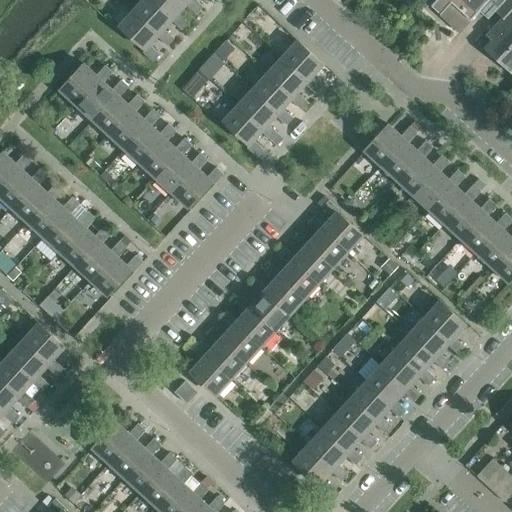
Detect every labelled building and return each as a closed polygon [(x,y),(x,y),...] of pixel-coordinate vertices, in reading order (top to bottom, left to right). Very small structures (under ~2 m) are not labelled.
[(165,30),(172,21),(175,18),(155,0),(142,0),(134,10),(161,34),(158,37),(167,46),(174,39),(165,30)] [(179,14),(187,6),(190,2),(187,0),(155,0),(175,18),(172,21),(182,30),(189,23),(179,14)] [(195,0),(187,0),(190,2),(187,6),(196,14),(203,7),(195,0)] [(506,0),(436,0),(434,2),(463,29),(479,12),(488,20),(506,0)] [(484,48),(511,74),(511,0),(507,0),(496,12),(503,19),(495,29),(499,33),(484,48)] [(160,55),(150,46),(158,37),(161,34),(134,10),(119,26),(145,50),(143,53),(153,62),(160,55)] [(249,16),(243,22),(250,29),(256,23),(249,16)] [(324,65),(297,41),(282,57),(309,82),(306,85),(315,94),(322,87),(312,78),(324,65)] [(226,42),(215,53),(223,61),(234,50),(226,42)] [(298,94),(306,85),(309,82),(282,57),(267,73),(294,98),(291,101),(301,110),(307,102),(298,94)] [(105,66),(97,75),(84,64),(60,91),(76,106),(101,79),(104,82),(113,73),(105,66)] [(283,109),(291,101),(294,98),(267,73),(253,89),(279,114),(277,117),(286,125),(293,118),(283,109)] [(112,90),(104,82),(101,79),(76,106),(92,121),(117,94),(120,97),(129,87),(121,80),(112,90)] [(188,82),(182,89),(192,98),(198,91),(188,82)] [(278,134),(269,125),(277,117),(279,114),(253,89),(238,105),(265,129),(262,133),(272,141),(278,134)] [(128,105),(120,97),(117,94),(92,121),(108,135),(132,108),(136,111),(144,102),(137,95),(128,105)] [(254,141),(262,133),(265,129),(238,105),(223,121),(249,146),(247,148),(257,157),(264,150),(254,141)] [(160,116),(153,110),(144,119),(136,111),(132,108),(108,135),(124,150),(148,123),(152,126),(160,116)] [(414,121),(410,126),(417,133),(422,128),(414,121)] [(169,124),(160,134),(152,126),(148,123),(124,150),(140,164),(164,138),(167,140),(176,131),(169,124)] [(389,125),(364,152),(381,167),(405,140),(408,143),(417,133),(410,126),(401,136),(389,125)] [(278,134),(272,141),(276,146),(283,138),(278,134)] [(192,145),(185,139),(176,148),(167,140),(164,138),(140,164),(156,179),(180,152),(183,155),(192,145)] [(405,140),(381,167),(397,181),(421,154),(424,157),(433,148),(426,141),(417,151),(408,143),(405,140)] [(32,161),(25,154),(16,164),(3,152),(0,156),(0,189),(20,167),(23,170),(32,161)] [(208,160),(201,153),(192,163),(183,155),(180,152),(156,179),(171,193),(196,167),(199,170),(208,160)] [(421,154),(397,181),(413,196),(437,169),(440,172),(449,162),(442,155),(433,165),(424,157),(421,154)] [(48,175),(41,168),(32,178),(23,170),(20,167),(0,189),(0,198),(11,209),(36,182),(39,185),(48,175)] [(215,184),(224,174),(216,168),(207,177),(199,170),(196,167),(171,193),(188,209),(212,182),(215,184)] [(437,169),(413,196),(429,210),(453,184),(456,186),(465,177),(458,170),(449,180),(440,172),(437,169)] [(479,179),(474,184),(481,191),(486,186),(479,179)] [(48,193),(39,185),(36,182),(11,209),(28,224),(52,197),(55,199),(64,190),(56,183),(48,193)] [(453,184),(429,210),(445,225),(469,198),(472,201),(481,191),(474,184),(465,194),(456,186),(453,184)] [(324,196),(317,203),(322,208),(329,201),(324,196)] [(72,198),(63,207),(55,199),(52,197),(28,224),(43,238),(68,211),(71,214),(80,204),(72,198)] [(469,198),(445,225),(460,239),(485,213),(488,215),(497,206),(489,199),(481,209),(472,201),(469,198)] [(348,253),(363,236),(337,212),(339,210),(329,201),(322,208),(332,217),(324,225),(321,228),(348,253)] [(88,212),(79,222),(71,214),(68,211),(43,238),(59,252),(84,226),(87,228),(96,219),(88,212)] [(485,213),(460,239),(476,254),(501,227),(504,230),(511,220),(511,219),(505,213),(497,223),(488,215),(485,213)] [(155,214),(150,220),(157,226),(162,220),(155,214)] [(307,244),(333,269),(348,253),(321,228),(324,225),(314,216),(308,224),(317,233),(310,241),(307,244)] [(95,236),(87,228),(84,226),(59,252),(75,267),(99,240),(103,243),(111,233),(104,227),(95,236)] [(501,227),(476,254),(492,268),(511,246),(511,237),(504,230),(501,227)] [(292,260),(319,285),(333,269),(307,244),(310,241),(300,232),(293,240),(303,248),(295,257),(292,260)] [(127,248),(120,241),(111,251),(103,243),(99,240),(75,267),(91,281),(115,255),(118,257),(127,248)] [(511,246),(492,268),(509,283),(511,280),(511,246)] [(281,273),(278,276),(304,300),(319,285),(292,260),(295,257),(285,248),(279,255),(288,264),(281,273)] [(134,272),(143,262),(136,256),(127,265),(118,257),(115,255),(91,281),(107,297),(132,270),(134,272)] [(388,259),(381,267),(390,276),(398,268),(388,259)] [(263,292),(290,316),(304,300),(278,276),(281,273),(271,264),(264,271),(274,280),(266,289),(263,292)] [(16,267),(7,276),(13,281),(21,272),(16,267)] [(441,274),(436,280),(444,287),(449,281),(441,274)] [(407,275),(401,281),(407,287),(413,280),(407,275)] [(249,308),(275,332),(290,316),(263,292),(266,289),(256,280),(250,287),(259,296),(251,305),(249,308)] [(56,317),(64,307),(50,296),(42,305),(56,317)] [(234,324),(261,348),(275,332),(249,308),(251,305),(242,296),(235,303),(245,312),(237,320),(234,324)] [(466,326),(440,301),(424,318),(451,342),(448,345),(458,354),(465,347),(455,338),(466,326)] [(246,364),(261,348),(234,324),(237,320),(227,312),(221,319),(230,328),(222,336),(219,340),(246,364)] [(451,342),(424,318),(410,334),(436,358),(434,361),(443,370),(450,363),(441,354),(448,345),(451,342)] [(65,348),(38,323),(23,340),(50,364),(47,368),(57,376),(63,369),(54,360),(65,348)] [(232,380),(246,364),(219,340),(222,336),(213,328),(206,335),(216,344),(208,352),(205,355),(232,380)] [(436,358),(410,334),(395,350),(422,374),(419,377),(429,386),(436,379),(426,370),(434,361),(436,358)] [(194,339),(187,347),(192,351),(198,343),(194,339)] [(50,364),(23,340),(9,356),(35,380),(32,383),(42,392),(49,385),(39,376),(47,368),(50,364)] [(340,342),(332,350),(340,358),(348,349),(340,342)] [(217,397),(232,380),(205,355),(208,352),(198,343),(192,351),(201,360),(190,372),(217,397)] [(422,374),(395,350),(381,365),(407,390),(405,393),(414,402),(421,394),(411,385),(419,377),(422,374)] [(35,380),(9,356),(0,365),(0,376),(21,396),(18,399),(28,408),(34,401),(25,392),(32,383),(35,380)] [(319,366),(327,373),(335,365),(326,358),(319,366)] [(407,390),(381,365),(366,381),(393,406),(390,409),(400,418),(407,410),(397,401),(405,393),(407,390)] [(305,382),(313,390),(320,381),(312,374),(305,382)] [(0,376),(0,406),(6,412),(3,415),(13,424),(20,417),(10,408),(18,399),(21,396),(0,376)] [(198,393),(185,381),(175,393),(187,404),(198,393)] [(393,406),(366,381),(352,397),(378,422),(376,425),(385,433),(392,426),(382,417),(390,409),(393,406)] [(378,422),(352,397),(337,413),(364,438),(361,441),(371,449),(377,442),(368,433),(376,425),(378,422)] [(34,401),(28,408),(33,413),(40,405),(35,400),(34,401)] [(364,438),(337,413),(323,429),(349,453),(347,456),(356,465),(363,458),(353,449),(361,441),(364,438)] [(92,449),(109,464),(133,437),(137,440),(145,431),(138,424),(129,434),(117,422),(92,449)] [(349,453),(323,429),(308,445),(335,469),(332,472),(342,481),(348,474),(339,465),(347,456),(349,453)] [(109,464),(125,479),(149,452),(152,455),(161,445),(154,438),(145,448),(137,440),(133,437),(109,464)] [(335,469),(308,445),(293,461),(319,486),(317,488),(327,497),(334,490),(324,481),(332,472),(335,469)] [(149,452),(125,479),(141,493),(165,467),(168,469),(177,460),(170,453),(161,463),(152,455),(149,452)] [(486,485),(502,468),(493,459),(477,477),(486,485)] [(505,464),(502,468),(508,473),(511,469),(505,464)] [(141,493),(157,508),(181,481),(184,484),(193,474),(186,468),(177,477),(168,469),(165,467),(141,493)] [(495,494),(511,476),(508,473),(502,468),(486,485),(495,494)] [(505,502),(511,494),(511,476),(495,494),(505,502)] [(206,477),(202,482),(209,489),(214,484),(206,477)] [(181,481),(157,508),(161,511),(181,511),(197,496),(200,498),(209,489),(202,482),(193,492),(184,484),(181,481)] [(69,490),(64,495),(74,503),(79,498),(69,490)] [(49,496),(44,501),(49,506),(54,501),(49,496)] [(181,511),(210,511),(213,510),(214,511),(216,511),(225,503),(217,497),(209,506),(200,498),(197,496),(181,511)] [(64,511),(63,511),(65,508),(55,499),(54,501),(49,506),(54,511),(64,511)]
